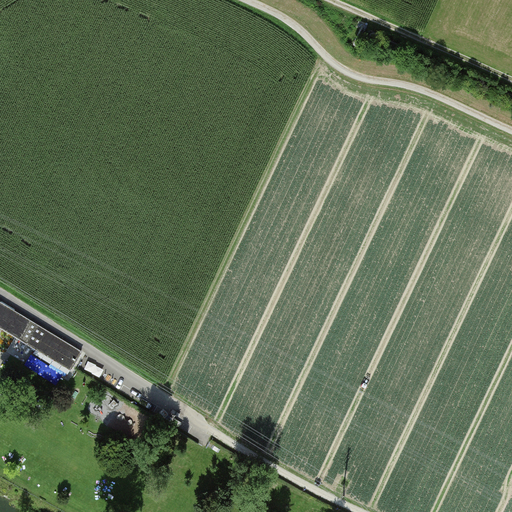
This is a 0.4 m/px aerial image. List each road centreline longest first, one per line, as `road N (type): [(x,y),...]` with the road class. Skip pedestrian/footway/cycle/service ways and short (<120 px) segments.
road 1 (track): [(244,0),(296,25),(342,70),(407,84),(511,129)]
road 2 (unclassified): [(0,295),(210,431)]
road 3 (track): [(511,80),(330,0)]
road 4 (track): [(360,511),(210,431)]
